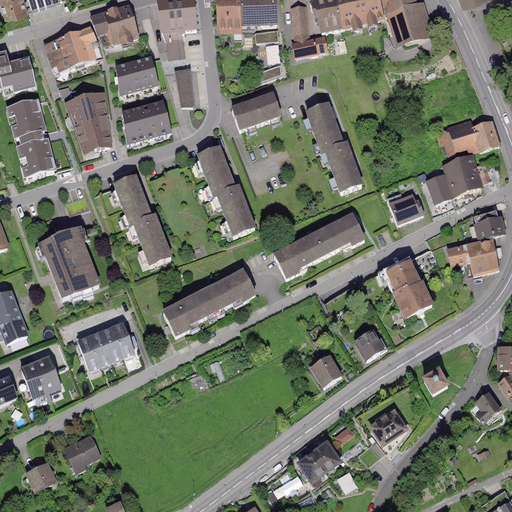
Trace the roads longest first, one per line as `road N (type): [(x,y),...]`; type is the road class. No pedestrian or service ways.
road 1 (residential): [(511,191),(0,453)]
road 2 (residential): [(205,0),(214,106),(204,133),(0,207)]
road 3 (secondary): [(202,511),(381,378),(481,315)]
road 4 (residential): [(375,511),(480,375),(490,337),(481,315)]
road 5 (secondary): [(511,144),(448,0)]
road 6 (residential): [(142,0),(0,40)]
